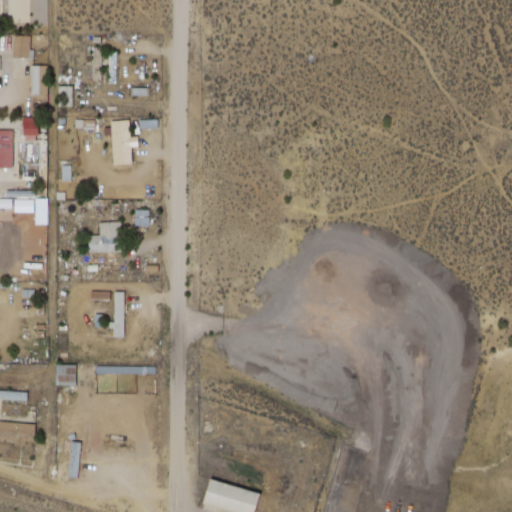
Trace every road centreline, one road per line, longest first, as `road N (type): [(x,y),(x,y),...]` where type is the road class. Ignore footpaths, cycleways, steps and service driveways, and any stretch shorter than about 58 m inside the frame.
road 1 (residential): [(175,511),(180,0)]
road 2 (track): [(139,511),(0,472)]
